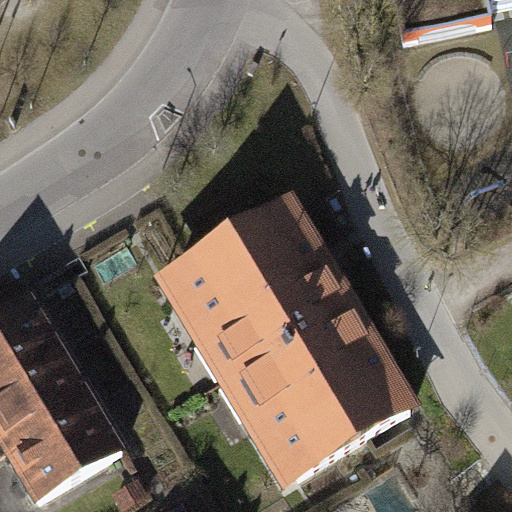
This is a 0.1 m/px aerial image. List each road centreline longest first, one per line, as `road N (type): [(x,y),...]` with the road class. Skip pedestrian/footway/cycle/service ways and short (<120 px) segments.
road 1 (residential): [(253,0),(293,34),(421,305),(511,453)]
road 2 (residential): [(214,0),(188,57),(120,137),(0,210)]
